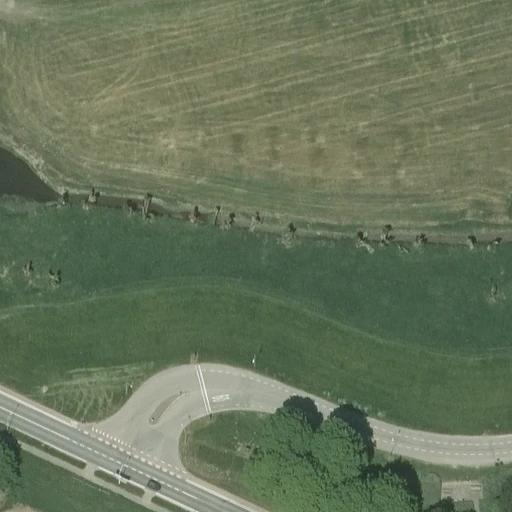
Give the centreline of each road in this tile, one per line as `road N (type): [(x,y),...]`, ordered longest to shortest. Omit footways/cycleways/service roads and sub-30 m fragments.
road 1 (tertiary): [(202,389),(257,396),(400,444),(456,454),(511,449)]
road 2 (tertiary): [(202,389),(181,380),(149,395),(98,453)]
